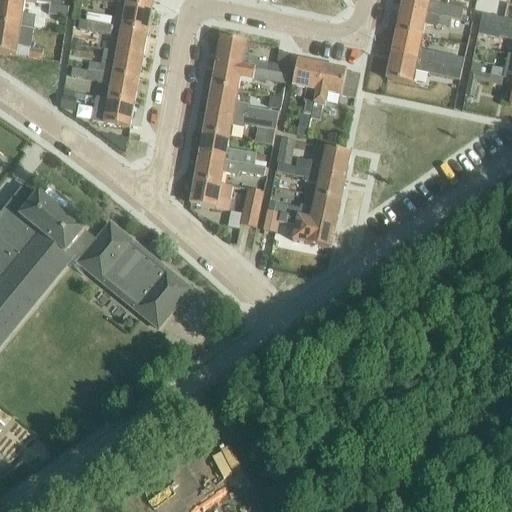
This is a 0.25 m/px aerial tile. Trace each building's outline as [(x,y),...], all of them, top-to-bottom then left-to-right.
[(25,3),(0,0),(0,27),(33,32),(35,18),(23,16),(25,3)] [(0,0),(25,3),(38,5),(51,7),(61,8),(62,0),(0,0)] [(127,0),(126,8),(152,13),(153,0),(127,0)] [(430,0),(403,0),(402,10),(427,16),(450,21),(450,20),(460,22),(462,12),(450,9),(429,5),(430,0)] [(451,3),(450,9),(462,12),(464,6),(451,3)] [(118,6),(113,30),(147,37),(152,13),(126,8),(118,6)] [(68,19),(70,9),(61,8),(51,7),(50,16),(68,19)] [(402,10),(397,35),(422,40),(425,25),(436,27),(437,25),(449,28),(450,21),(427,16),(402,10)] [(88,15),(86,24),(98,27),(100,27),(110,29),(112,20),(88,15)] [(511,33),(511,22),(484,16),(481,27),(511,33)] [(100,27),(98,27),(86,24),(82,23),(80,33),(111,38),(111,41),(120,43),(118,55),(143,60),(147,37),(113,30),(110,29),(100,27)] [(0,27),(0,55),(16,58),(28,60),(30,50),(33,32),(0,27)] [(511,41),(511,36),(511,33),(481,27),(479,37),(498,40),(498,39),(511,41)] [(397,35),(392,58),(417,63),(462,72),(464,62),(419,53),(422,40),(397,35)] [(222,40),(217,65),(288,78),(291,55),(280,53),(278,64),(258,61),(258,58),(246,56),(248,45),(222,40)] [(30,50),(28,60),(42,62),(44,52),(30,50)] [(143,60),(118,55),(105,53),(103,67),(90,65),(88,74),(138,84),(143,60)] [(511,82),(511,57),(507,57),(504,73),(492,70),(490,78),(503,81),(509,82),(511,82)] [(417,63),(392,58),(387,82),(412,87),(415,74),(460,83),(462,72),(417,63)] [(308,141),(312,123),(322,69),(298,63),(293,89),(307,92),(305,104),(307,105),(299,139),(308,141)] [(288,78),(217,65),(213,88),(239,93),(241,80),(286,88),(288,78)] [(472,66),(471,73),(480,75),(482,68),(472,66)] [(322,69),(312,123),(321,125),(324,108),(326,108),(329,97),(356,103),(361,78),(346,75),(346,74),(322,69)] [(138,84),(88,74),(73,71),(71,79),(98,84),(98,85),(112,88),(109,102),(134,107),(138,84)] [(466,94),(466,98),(474,99),(475,96),(477,84),(489,86),(501,89),(503,81),(490,78),(471,74),(466,94)] [(239,93),(213,88),(209,112),(278,125),(280,117),(249,111),(249,108),(237,105),(239,93)] [(64,99),(62,111),(77,113),(78,101),(64,99)] [(272,99),(270,112),(281,114),(283,101),(272,99)] [(94,115),(92,123),(104,126),(130,130),(134,107),(109,102),(97,100),(94,114),(94,115)] [(278,125),(209,112),(205,135),(230,140),(233,127),(244,129),(245,127),(258,129),(255,145),(273,149),(278,125)] [(205,135),(201,159),(254,169),(257,158),(228,153),(230,140),(205,135)] [(281,141),(276,166),(290,169),(295,144),(281,141)] [(297,163),(296,170),(346,181),(351,156),(326,151),(322,167),(309,164),(309,165),(297,163)] [(269,172),(254,169),(201,159),(196,183),(222,188),(224,178),(239,180),(239,176),(267,181),(269,172)] [(346,181),(296,170),(290,169),(276,166),(275,173),(306,179),(306,181),(319,184),(316,199),(341,204),(346,181)] [(196,183),(192,207),(229,214),(231,206),(231,204),(219,202),(222,188),(196,183)] [(0,349),(31,312),(73,260),(79,265),(78,266),(103,286),(104,284),(135,310),(134,312),(136,314),(143,319),(159,332),(191,292),(177,281),(169,274),(168,273),(166,272),(164,274),(143,257),(133,249),(135,247),(110,226),(97,243),(85,233),(39,195),(34,202),(21,191),(12,203),(0,216),(0,349)] [(263,198),(247,195),(240,231),(255,234),(263,198)] [(341,204),(316,199),(313,210),(301,207),(301,211),(270,205),(268,213),(336,228),(341,204)] [(331,251),(336,228),(268,213),(264,233),(276,236),(278,224),(296,228),(295,230),(293,243),(306,246),(331,251)]
